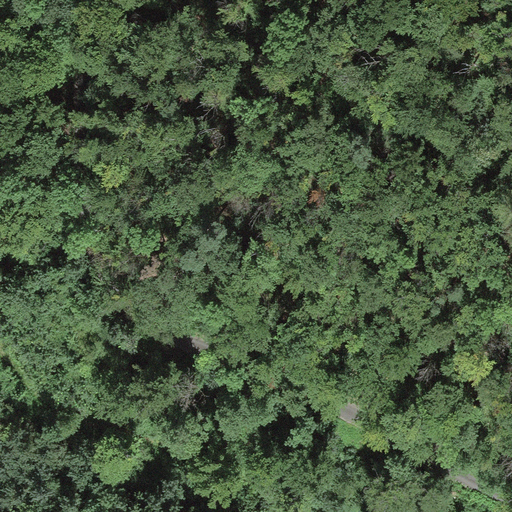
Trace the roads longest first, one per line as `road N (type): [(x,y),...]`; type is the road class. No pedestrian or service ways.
road 1 (unclassified): [(511,500),(305,388),(148,324),(112,292),(87,209),(92,0)]
road 2 (track): [(0,338),(48,394),(208,462),(294,511)]
